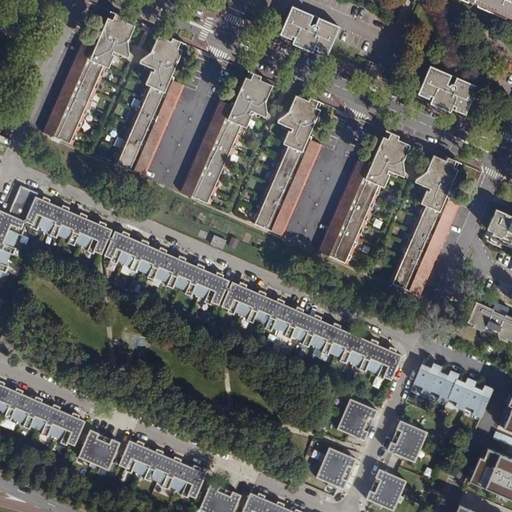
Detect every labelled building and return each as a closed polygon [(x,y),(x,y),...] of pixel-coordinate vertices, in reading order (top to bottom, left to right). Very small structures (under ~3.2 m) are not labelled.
[(511,0),(455,0),(511,24),(511,0)] [(340,26),(293,6),(287,21),(281,34),(295,40),(293,43),(314,52),(315,49),(328,55),(334,40),(340,26)] [(124,18),(113,13),(110,19),(108,18),(95,48),(56,139),(73,146),(106,68),(109,69),(114,56),(122,59),(123,55),(126,56),(128,52),(129,43),(136,26),(123,21),(124,18)] [(172,42),(159,37),(153,52),(145,60),(143,64),(147,65),(145,69),(152,72),(147,85),(149,86),(115,165),(132,172),(171,80),(184,51),(182,50),(184,44),(173,39),(172,42)] [(95,48),(81,42),(42,133),(56,139),(95,48)] [(356,61),(360,53),(348,47),(344,56),(356,61)] [(383,67),(374,62),(368,75),(377,79),(383,67)] [(477,86),(431,65),(419,94),(433,100),(431,103),(451,111),(452,108),(465,114),(477,86)] [(263,78),(251,72),(249,79),(246,78),(234,107),(194,199),(211,206),(245,128),(247,129),(253,116),(260,119),(262,115),(265,116),(266,112),(267,103),(274,86),(261,81),(263,78)] [(185,86),(171,80),(132,172),(146,178),(185,86)] [(310,102),(297,96),(291,112),(283,120),(281,123),(285,125),(284,129),(291,132),(285,145),(287,145),(253,224),(270,232),(310,140),(322,111),(320,110),(323,103),(311,98),(310,102)] [(234,107),(220,101),(180,193),(194,199),(234,107)] [(401,137),(390,132),(387,138),(385,138),(372,167),(333,258),(350,265),(383,187),(386,188),(391,176),(398,178),(400,175),(403,176),(405,171),(405,163),(413,146),(400,140),(401,137)] [(324,146),(310,140),(270,232),(284,238),(324,146)] [(448,161),(435,156),(429,171),(421,179),(420,183),(423,184),(422,188),(429,191),(423,204),(425,205),(391,284),(408,291),(448,199),(460,170),(458,169),(461,163),(449,158),(448,161)] [(372,167),(358,161),(319,252),(333,258),(372,167)] [(50,199),(43,196),(42,199),(35,196),(25,220),(32,223),(30,226),(37,229),(38,226),(50,231),(49,234),(55,237),(56,234),(69,239),(68,243),(73,245),(75,242),(86,247),(85,250),(91,253),(93,250),(99,252),(110,228),(103,225),(105,222),(98,219),(97,223),(85,218),(87,214),(81,212),(80,215),(66,209),(68,206),(61,203),(60,207),(49,202),(50,199)] [(462,205),(448,199),(408,291),(422,297),(462,205)] [(511,216),(507,214),(490,207),(481,228),(488,231),(487,234),(494,237),(495,234),(511,241),(511,216)] [(23,221),(0,211),(0,274),(1,271),(4,272),(7,265),(4,264),(9,253),(12,254),(15,247),(12,246),(18,233),(21,234),(23,228),(21,227),(23,221)] [(129,232),(123,230),(121,233),(114,230),(104,254),(111,257),(109,260),(116,263),(117,260),(129,265),(127,268),(134,271),(135,268),(148,273),(146,276),(153,279),(155,276),(166,281),(165,284),(171,287),(172,284),(185,289),(184,292),(190,295),(192,292),(203,297),(202,300),(208,303),(210,300),(216,303),(227,278),(220,275),(221,272),(215,269),(214,273),(202,268),(204,264),(197,262),(196,265),(183,260),(185,256),(178,253),(177,257),(165,252),(166,248),(160,246),(158,249),(145,243),(147,240),(141,237),(139,241),(127,236),(129,232)] [(228,240),(215,234),(211,244),(224,249),(228,240)] [(511,241),(495,234),(494,237),(493,239),(496,245),(506,250),(511,247),(511,241)] [(244,282),(237,279),(236,282),(231,280),(221,305),(225,307),(224,309),(231,312),(232,309),(245,315),(244,318),(251,321),(252,318),(264,323),(262,326),(269,329),(270,326),(283,332),(282,334),(289,337),(290,334),(301,339),(300,342),(306,344),(307,342),(320,347),(319,350),(326,353),(327,350),(339,355),(338,358),(343,361),(345,358),(358,364),(357,366),(363,369),(365,367),(376,371),(375,374),(381,377),(382,374),(389,377),(400,353),(393,350),(394,346),(389,344),(387,347),(375,342),(377,339),(371,336),(369,339),(355,334),(357,330),(351,328),(349,331),(338,326),(340,323),(333,320),(331,323),(318,317),(319,314),(313,311),(311,315),(301,310),(302,307),(296,304),(294,307),(281,302),(283,298),(276,295),(274,299),(263,294),(264,290),(257,287),(256,291),(243,285),(244,282)] [(508,303),(495,297),(490,308),(503,313),(508,303)] [(490,308),(474,301),(465,321),(471,324),(470,327),(477,330),(479,327),(497,335),(496,338),(503,341),(504,338),(511,341),(511,317),(503,313),(490,308)] [(497,335),(479,327),(477,330),(477,331),(478,337),(489,342),(496,339),(496,338),(497,335)] [(432,368),(423,364),(413,386),(422,390),(421,392),(429,395),(430,394),(440,371),(442,366),(434,363),(432,368)] [(459,373),(451,370),(449,375),(440,371),(430,394),(439,398),(439,399),(447,403),(447,401),(457,379),(459,373)] [(466,383),(457,379),(447,401),(456,405),(456,407),(463,410),(464,409),(474,386),(476,381),(469,377),(466,383)] [(0,413),(5,416),(4,419),(10,422),(11,419),(23,424),(22,427),(28,430),(29,427),(42,432),(41,435),(48,438),(49,435),(61,441),(60,443),(66,446),(67,444),(74,446),(85,422),(78,419),(80,416),(73,413),(71,416),(60,411),(61,408),(54,405),(53,408),(40,402),(41,399),(35,397),(33,400),(22,395),(23,392),(17,389),(16,392),(2,386),(4,383),(0,381),(0,413)] [(483,390),(474,386),(464,409),(473,413),(473,414),(481,418),(494,388),(486,385),(483,390)] [(511,394),(498,426),(511,432),(511,394)] [(374,410),(348,398),(345,407),(349,409),(344,422),(339,419),(336,428),(362,439),(374,410)] [(349,409),(345,407),(343,411),(340,416),(339,419),(344,422),(349,409)] [(426,433),(399,421),(387,450),(413,462),(416,453),(412,452),(418,439),(422,441),(426,433)] [(120,444),(90,431),(79,457),(87,461),(89,457),(102,462),(100,467),(108,470),(120,444)] [(511,438),(496,432),(493,438),(511,445),(511,438)] [(422,441),(418,439),(412,452),(416,453),(418,450),(420,445),(422,441)] [(137,444),(131,442),(119,466),(126,469),(125,472),(132,475),(133,472),(144,477),(143,480),(149,482),(151,479),(164,485),(162,488),(169,491),(170,488),(181,493),(180,496),(187,499),(188,496),(194,499),(205,474),(199,472),(200,469),(194,466),(193,469),(181,464),(182,461),(176,458),(174,461),(161,455),(163,452),(157,450),(155,452),(144,447),(145,445),(138,442),(137,444)] [(353,459),(327,448),(324,456),(328,458),(322,471),(318,469),(314,477),(340,488),(353,459)] [(511,459),(487,449),(483,458),(479,457),(468,481),(511,500),(511,459)] [(328,458),(324,456),(322,460),(319,466),(318,469),(322,471),(328,458)] [(102,462),(89,457),(87,461),(90,462),(96,465),(100,467),(102,462)] [(404,481),(377,470),(365,499),(391,511),(395,503),(390,501),(397,488),(401,490),(404,481)] [(232,511),(239,496),(210,483),(198,510),(203,511),(207,511),(209,510),(214,511),(232,511)] [(401,490),(397,488),(390,501),(395,503),(396,500),(399,494),(401,490)] [(257,497),(251,494),(242,511),(298,511),(295,511),(294,511),(291,511),(281,508),(282,505),(276,502),(275,505),(263,500),(264,497),(258,494),(257,497)]
